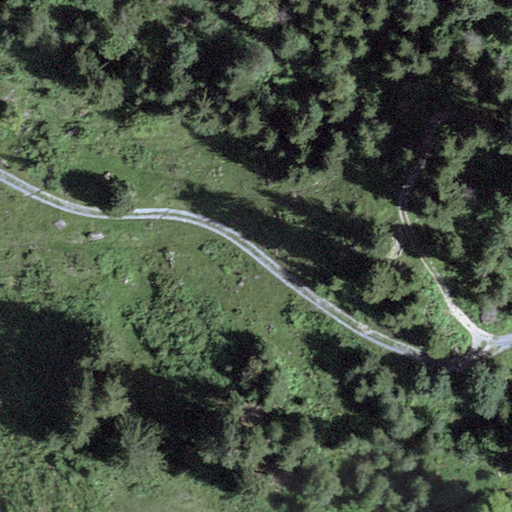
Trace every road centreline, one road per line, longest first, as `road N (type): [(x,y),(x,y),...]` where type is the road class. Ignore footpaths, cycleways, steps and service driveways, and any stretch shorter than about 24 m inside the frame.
road 1 (track): [(0,173),(97,214),(212,225),(333,312),(402,350),(456,365),(492,348)]
road 2 (track): [(511,138),(464,119),(436,121),(402,212),(448,303),(492,348)]
